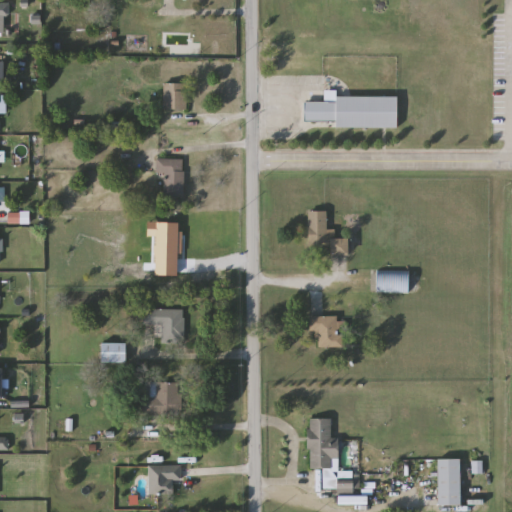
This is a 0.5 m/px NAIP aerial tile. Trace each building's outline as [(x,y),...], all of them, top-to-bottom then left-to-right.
[(0,4),(9,4),(9,17),(0,17),(0,4)] [(187,110),(164,110),(164,83),(187,83),(187,110)] [(337,127),(337,121),(305,121),(305,101),(327,101),(327,97),(400,97),(400,127),(337,127)] [(184,197),(165,197),(165,174),(158,174),(158,159),(184,159),(184,197)] [(329,211),(329,246),(310,246),(310,211),(329,211)] [(350,239),(350,254),(334,254),(334,239),(350,239)] [(411,293),(379,293),(379,271),(411,271),(411,293)] [(185,309),(185,342),(163,341),(163,325),(144,325),(144,309),(185,309)] [(318,348),(318,332),(311,332),(311,317),(342,317),(342,348),(318,348)] [(128,344),(128,363),(102,363),(102,344),(128,344)] [(142,396),(153,396),(153,383),(181,383),(181,414),(142,414),(142,396)] [(311,469),(310,420),(332,419),(332,439),(339,439),(340,473),(358,472),(359,489),(324,490),(323,469),(311,469)] [(9,450),(0,450),(0,438),(9,438),(9,450)] [(463,459),(463,506),(440,506),(440,459),(463,459)] [(150,495),(150,466),(182,466),(182,482),(173,482),(173,495),(150,495)]
